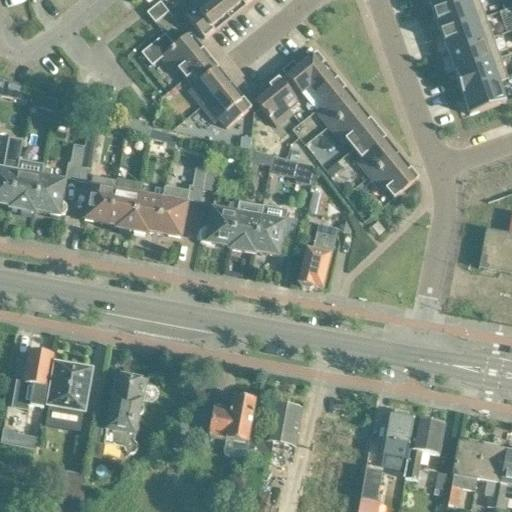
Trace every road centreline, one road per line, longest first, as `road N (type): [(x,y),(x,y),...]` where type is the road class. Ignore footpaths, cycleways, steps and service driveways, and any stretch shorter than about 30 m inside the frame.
road 1 (secondary): [(416,359),(0,283)]
road 2 (residential): [(416,359),(444,215),(437,170)]
road 3 (residential): [(437,170),(375,0)]
